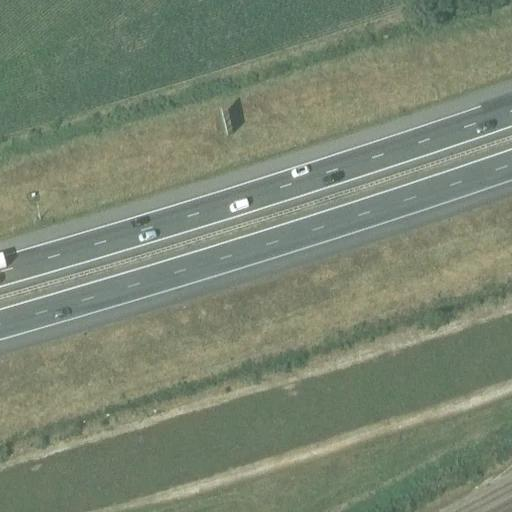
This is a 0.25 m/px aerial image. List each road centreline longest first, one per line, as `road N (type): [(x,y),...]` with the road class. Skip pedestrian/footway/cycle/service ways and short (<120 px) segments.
road 1 (motorway): [(511,111),(0,273)]
road 2 (motorway): [(0,325),(511,165)]
